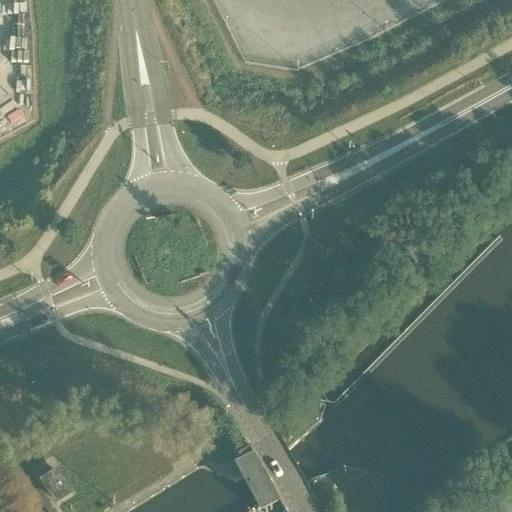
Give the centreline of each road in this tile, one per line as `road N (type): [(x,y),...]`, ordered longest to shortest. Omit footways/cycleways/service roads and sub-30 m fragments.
road 1 (secondary): [(353,172),(511,86)]
road 2 (tertiary): [(300,511),(227,375)]
road 3 (secondary): [(241,248),(353,172)]
road 4 (secondary): [(353,172),(226,208)]
road 5 (unclassified): [(179,182),(138,61)]
road 6 (unclassified): [(138,61),(145,186)]
road 7 (secondary): [(99,250),(0,319)]
